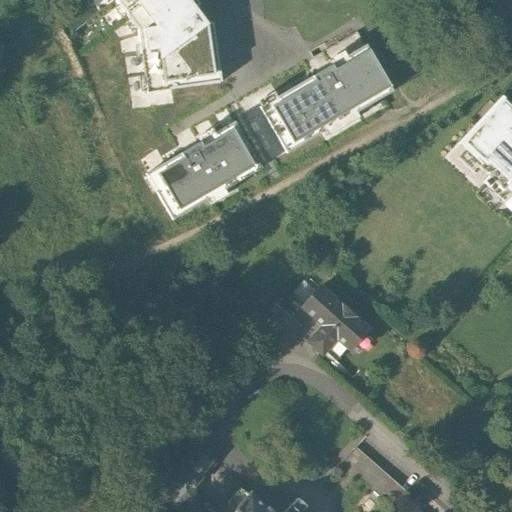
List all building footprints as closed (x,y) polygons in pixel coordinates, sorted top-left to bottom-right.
[(193,0),(115,0),(146,41),(153,91),(217,82),(209,22),(193,0)] [(359,36),(259,93),(292,150),(392,92),(359,36)] [(511,106),(502,97),(458,143),(478,162),(469,171),(501,201),(510,192),(511,194),(511,106)] [(236,111),(144,164),(175,218),(267,165),(236,111)] [(511,194),(510,192),(501,201),(511,210),(511,194)] [(368,330),(319,287),(300,308),(321,327),(307,343),(332,365),(347,349),(349,351),(368,330)] [(134,417),(128,428),(147,437),(152,427),(157,429),(162,419),(143,409),(138,419),(134,417)] [(213,465),(193,448),(175,469),(160,471),(161,482),(176,481),(178,502),(194,502),(193,488),(213,465)] [(355,448),(340,467),(391,511),(393,511),(409,496),(355,448)] [(294,502),(285,511),(269,511),(243,490),(239,491),(227,502),(228,506),(233,511),(303,511),(304,511),(294,502)]
